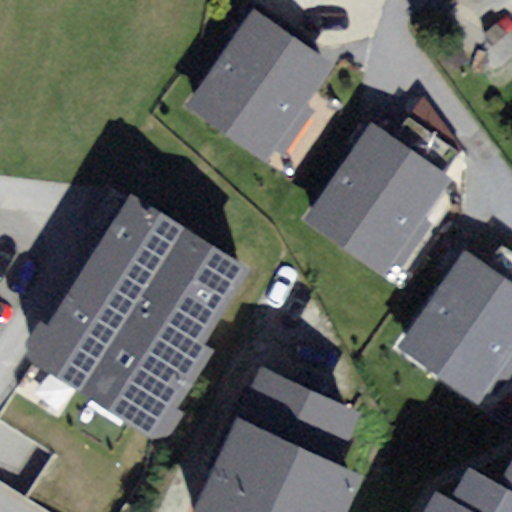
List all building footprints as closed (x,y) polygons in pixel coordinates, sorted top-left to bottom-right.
[(309,49),(239,0),(236,0),(163,102),(234,153),(309,49)] [(423,151),(350,104),(286,205),(360,251),(423,151)] [(120,511),(244,316),(109,232),(0,405),(0,504),(12,511),(120,511)] [(511,275),(446,234),(383,334),(449,376),(511,275)] [(287,511),(342,395),(251,353),(177,511),(287,511)] [(511,511),(511,438),(506,435),(486,468),(463,454),(448,478),(431,467),(403,511),(511,511)]
